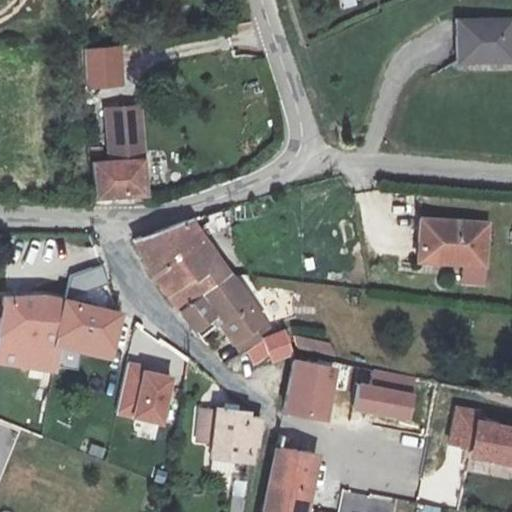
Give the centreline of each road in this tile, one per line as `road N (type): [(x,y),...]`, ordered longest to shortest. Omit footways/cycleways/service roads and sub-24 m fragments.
road 1 (residential): [(279,423),(148,303),(104,220)]
road 2 (residential): [(511,176),(296,157)]
road 3 (unclassified): [(104,220),(211,201),(296,157)]
road 4 (unclassified): [(296,157),(301,130),(261,0)]
